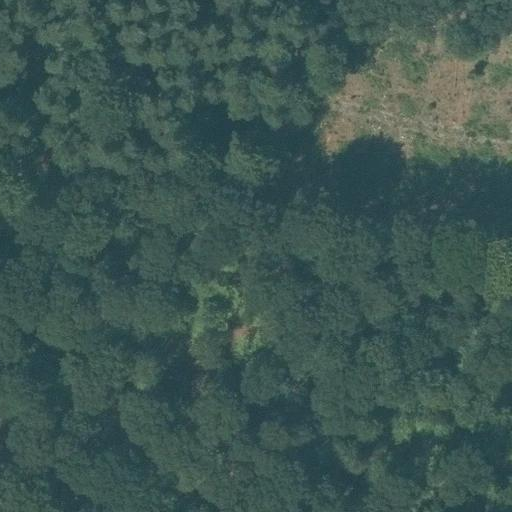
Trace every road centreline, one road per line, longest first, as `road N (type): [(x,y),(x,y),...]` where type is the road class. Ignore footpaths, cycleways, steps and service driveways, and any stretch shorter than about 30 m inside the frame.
road 1 (track): [(84,0),(223,181),(511,237)]
road 2 (track): [(147,511),(222,325),(223,181)]
road 3 (track): [(0,140),(223,181)]
